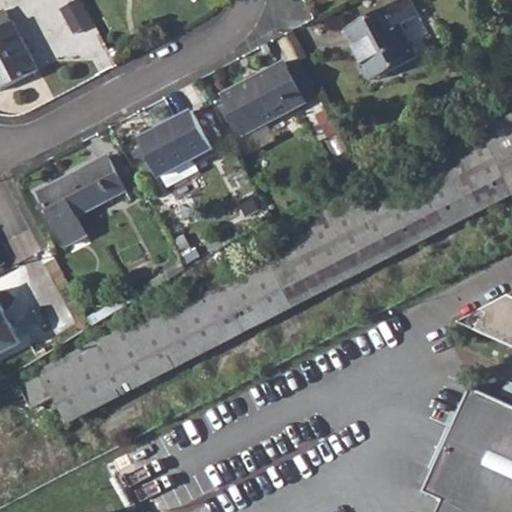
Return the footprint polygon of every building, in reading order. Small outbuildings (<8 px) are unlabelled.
[(405,0),(348,31),(358,49),(365,45),(383,78),(420,58),(403,26),(421,17),(412,0),(405,0)] [(69,13),(84,42),(96,35),(81,6),(69,13)] [(0,90),(40,69),(14,19),(11,21),(5,10),(0,12),(0,90)] [(375,82),(383,78),(365,45),(358,49),(375,82)] [(225,96),(247,136),(308,104),(286,63),(225,96)] [(55,396),(70,423),(511,195),(511,103),(477,121),(482,131),(261,246),(267,256),(21,386),(32,408),(55,396)] [(143,139),(164,178),(215,151),(194,112),(143,139)] [(449,129),(456,142),(479,130),(472,117),(449,129)] [(41,193),(71,248),(91,237),(80,216),(128,190),(110,157),(41,193)] [(164,266),(172,279),(186,271),(179,258),(164,266)] [(511,511),(511,292),(482,307),(455,320),(478,330),(511,346),(511,403),(470,385),(425,489),(444,497),(436,511),(511,511)] [(0,304),(0,355),(22,345),(0,304)] [(0,385),(0,404),(19,393),(11,379),(0,385)] [(511,379),(503,396),(511,399),(511,379)]
